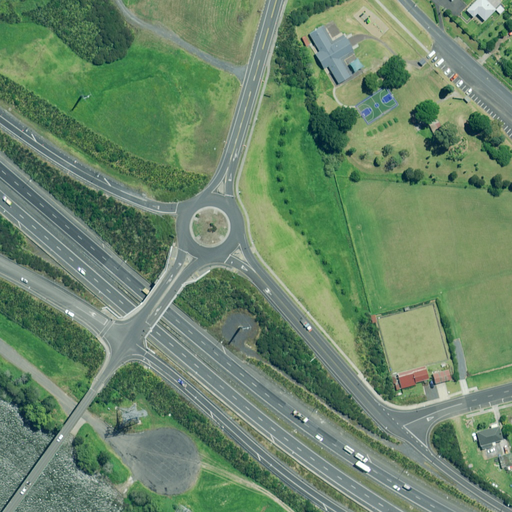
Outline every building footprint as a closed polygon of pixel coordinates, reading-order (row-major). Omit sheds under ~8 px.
[(501,3),(497,0),(476,0),(466,11),(473,17),(476,13),(484,21),(501,3)] [(504,10),(500,6),(496,10),(500,14),(504,10)] [(328,43),(319,26),(303,35),(312,51),(308,54),(317,70),(321,67),(331,84),(347,75),(338,59),(350,52),(341,36),(328,43)] [(459,110),(440,119),(445,129),(464,120),(459,110)] [(439,121),(429,126),(432,131),(441,127),(439,121)] [(421,366),(394,374),(397,386),(424,378),(421,366)] [(443,366),(426,371),(430,383),(446,378),(443,366)] [(502,439),(499,427),(476,433),(481,449),(492,446),(491,443),(502,439)] [(437,442),(436,443),(437,448),(456,444),(454,434),(436,438),(437,442)] [(466,454),(462,434),(455,435),(459,455),(466,454)] [(456,453),(447,448),(445,453),(454,457),(456,453)] [(511,465),(511,458),(510,453),(499,457),(503,469),(511,465)] [(506,484),(489,472),(485,478),(501,490),(506,484)]
